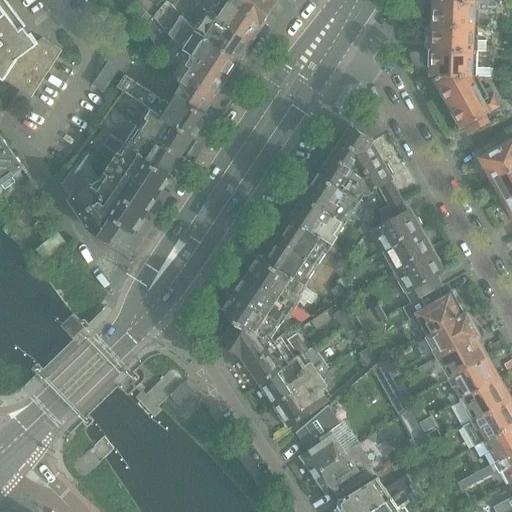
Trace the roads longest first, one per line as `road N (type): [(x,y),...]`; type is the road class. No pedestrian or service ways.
road 1 (tertiary): [(335,0),(275,74),(166,239),(144,282),(150,309)]
road 2 (tertiary): [(150,309),(342,29)]
road 3 (residential): [(511,317),(383,86),(348,53),(342,29)]
road 4 (residential): [(302,511),(193,346),(150,309)]
road 5 (tertiary): [(0,454),(150,309)]
road 6 (residential): [(54,0),(91,60),(70,104),(26,156)]
